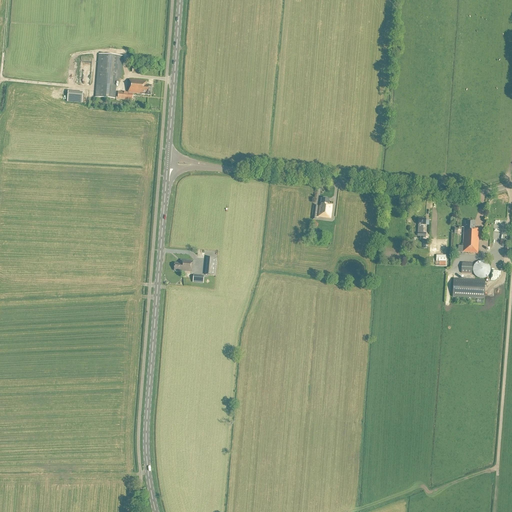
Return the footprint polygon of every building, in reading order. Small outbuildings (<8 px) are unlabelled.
[(123,57),(99,55),(95,98),(115,100),(117,84),(119,84),(119,80),(121,80),(123,57)] [(116,97),(116,100),(132,101),(133,94),(140,95),(145,95),(145,96),(151,96),(152,86),(146,86),(146,82),(129,80),(128,93),(119,93),(118,98),(116,97)] [(70,103),(85,103),(86,92),(71,92),(70,103)] [(319,210),(318,217),(330,219),(332,206),(328,205),(329,200),(321,199),(321,203),(320,203),(319,210)] [(423,229),(423,226),(425,226),(426,220),(418,220),(418,226),(417,237),(422,237),(422,238),(426,239),(426,234),(423,234),(423,229)] [(462,253),(478,254),(479,230),(474,230),(475,223),(465,222),(465,228),(464,228),(463,247),(458,247),(458,252),(462,253)] [(436,256),(436,262),(439,262),(439,266),(445,266),(446,262),(446,256),(436,256)] [(205,276),(215,277),(217,260),(206,259),(205,276)] [(181,261),(181,265),(175,264),(174,271),(182,272),(192,273),(193,262),(181,261)] [(474,266),(473,268),(473,271),(473,273),(474,275),(476,277),(478,279),(480,279),(483,279),(485,279),(487,277),(489,275),(490,273),(490,271),(490,268),(489,266),(487,264),(485,262),(483,262),(480,262),(478,262),(476,264),(474,266)] [(462,263),(461,274),(472,274),(472,264),(462,263)] [(484,299),(485,281),(453,280),(453,298),(484,299)]
